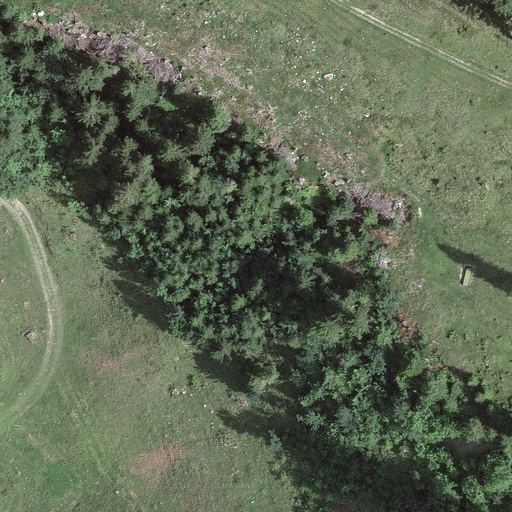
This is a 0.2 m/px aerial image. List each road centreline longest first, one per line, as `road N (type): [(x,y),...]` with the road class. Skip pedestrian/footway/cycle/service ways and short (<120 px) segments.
road 1 (track): [(0,186),(45,260),(58,318),(44,371),(0,426)]
road 2 (track): [(511,81),(353,0)]
